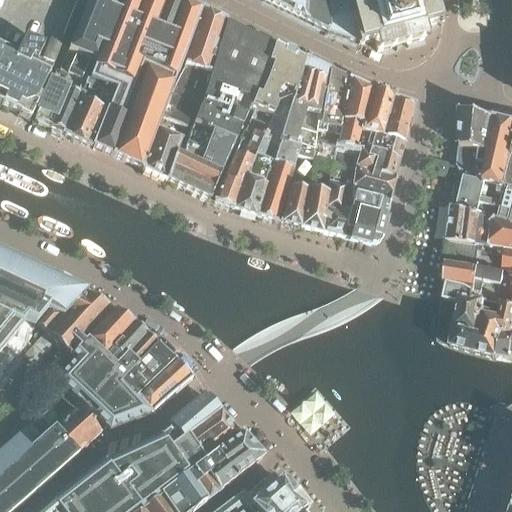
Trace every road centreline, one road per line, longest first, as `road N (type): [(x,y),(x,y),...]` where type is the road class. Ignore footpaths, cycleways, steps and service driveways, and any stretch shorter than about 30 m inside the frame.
road 1 (residential): [(351,511),(297,446),(154,320),(0,235)]
road 2 (residential): [(381,272),(188,210),(0,119)]
